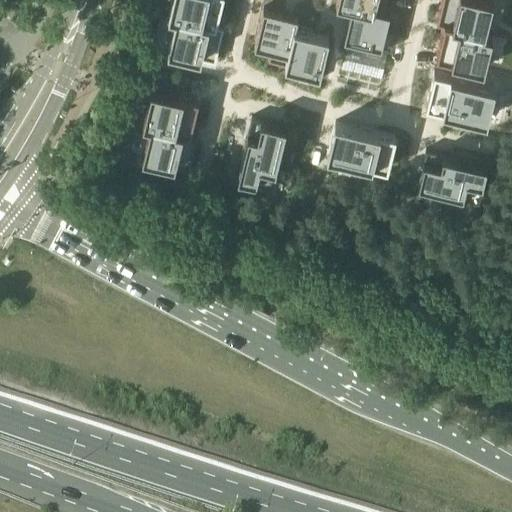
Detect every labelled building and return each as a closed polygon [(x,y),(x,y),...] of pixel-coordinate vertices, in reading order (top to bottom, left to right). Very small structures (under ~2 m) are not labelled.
[(171,0),(169,13),(176,15),(176,14),(217,24),(217,23),(222,0),(171,0)] [(339,0),(352,3),(352,2),(384,10),(384,9),(386,0),(339,0)] [(440,0),(437,16),(444,18),(445,16),(485,26),(485,25),(491,0),(440,0)] [(511,0),(498,0),(492,26),(484,61),(511,67),(511,0)] [(345,34),(344,36),(392,47),(396,29),(386,26),(390,10),(384,9),(384,10),(352,2),(352,3),(348,20),(345,34)] [(264,6),(255,43),(271,47),(269,57),(286,62),(295,24),(296,24),(298,14),(296,14),(283,10),(264,6)] [(176,15),(168,48),(216,60),(224,25),(217,23),(217,24),(176,14),(176,15)] [(444,18),(437,50),(484,61),(492,26),(485,25),(485,26),(445,16),(444,18)] [(295,24),(286,62),(301,65),(299,75),(318,80),(329,32),(327,32),(313,28),(296,24),(295,24)] [(344,37),(336,68),(384,80),(391,48),(344,37)] [(434,70),(426,104),(487,119),(495,85),(434,70)] [(151,86),(143,121),(150,123),(151,122),(191,132),(191,131),(199,98),(151,86)] [(252,115),(238,176),(272,184),(286,124),(252,115)] [(336,119),(327,153),(388,168),(396,133),(336,119)] [(150,123),(142,156),(190,167),(198,133),(191,131),(191,132),(151,122),(150,123)] [(427,146),(418,180),(479,195),(487,160),(427,146)]
